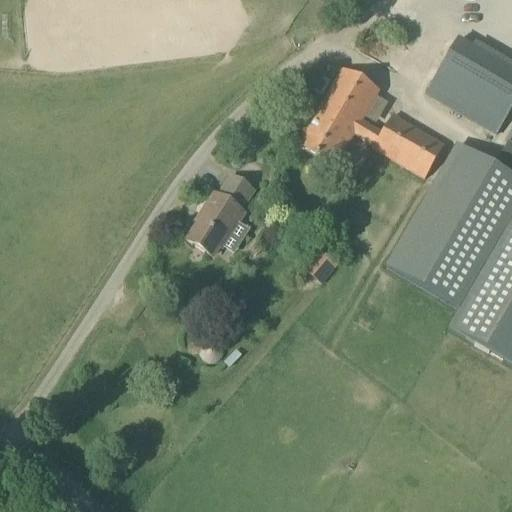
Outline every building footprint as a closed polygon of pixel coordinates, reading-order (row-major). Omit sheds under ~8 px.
[(424,99),(495,139),(511,109),(511,66),(474,44),(471,49),(456,40),(423,97),(424,99)] [(382,133),(362,121),(377,94),(341,73),(296,151),(332,172),(352,137),(373,149),(371,152),(423,182),(442,149),(398,123),(399,121),(391,117),(382,133)] [(511,125),(511,124),(500,143),(504,145),(490,168),(511,180),(511,125)] [(457,149),(434,189),(385,274),(456,315),(446,334),(511,371),(511,180),(490,168),(457,149)] [(186,244),(210,260),(217,249),(219,251),(241,216),(239,215),(252,194),(229,179),(216,200),(212,198),(202,213),(205,215),(186,244)] [(335,269),(319,254),(303,273),(319,287),(335,269)]
